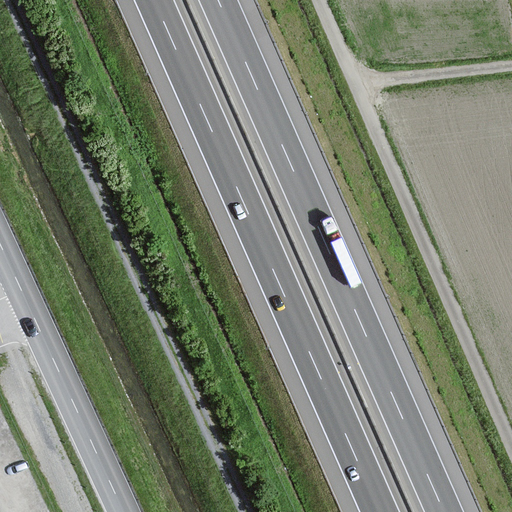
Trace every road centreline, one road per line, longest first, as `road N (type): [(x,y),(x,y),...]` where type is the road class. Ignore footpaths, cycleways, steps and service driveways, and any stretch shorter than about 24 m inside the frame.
road 1 (track): [(247,511),(11,0)]
road 2 (motorway): [(444,511),(218,0)]
road 3 (motorway): [(154,0),(380,511)]
road 4 (unclassified): [(511,444),(356,81)]
road 5 (tertiary): [(0,245),(122,511)]
road 6 (unclassified): [(356,81),(511,64)]
